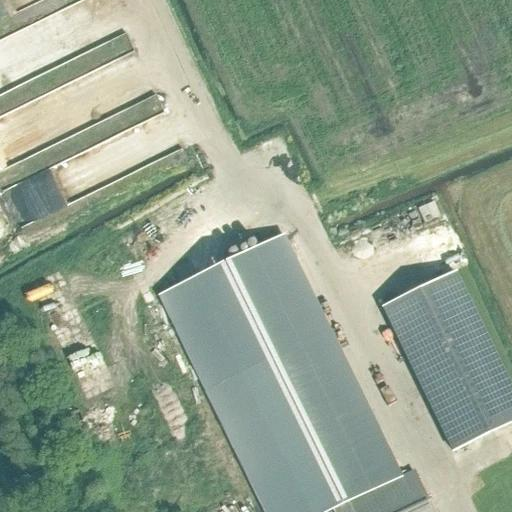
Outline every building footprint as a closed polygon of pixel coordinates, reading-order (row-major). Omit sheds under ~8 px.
[(94,196),(79,160),(131,138),(143,168),(235,130),(219,91),(17,175),(35,220),(94,196)] [(431,511),(413,472),(401,478),(283,237),(158,298),(263,511),(431,511)] [(511,392),(454,275),(382,310),(452,453),(511,424),(511,392)] [(125,417),(149,399),(129,374),(106,392),(125,417)] [(199,430),(214,424),(210,414),(195,420),(199,430)] [(220,453),(229,448),(215,424),(193,437),(213,471),(226,464),(220,453)]
